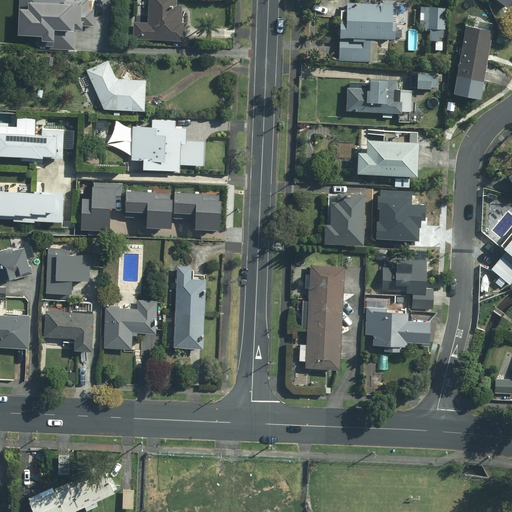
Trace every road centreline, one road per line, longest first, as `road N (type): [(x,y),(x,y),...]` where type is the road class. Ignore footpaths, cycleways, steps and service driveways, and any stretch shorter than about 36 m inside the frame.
road 1 (residential): [(268,0),(251,423)]
road 2 (residential): [(432,430),(460,299),(466,164),(472,142),(511,107)]
road 3 (secondary): [(0,412),(251,423)]
road 4 (secondary): [(251,423),(432,430)]
